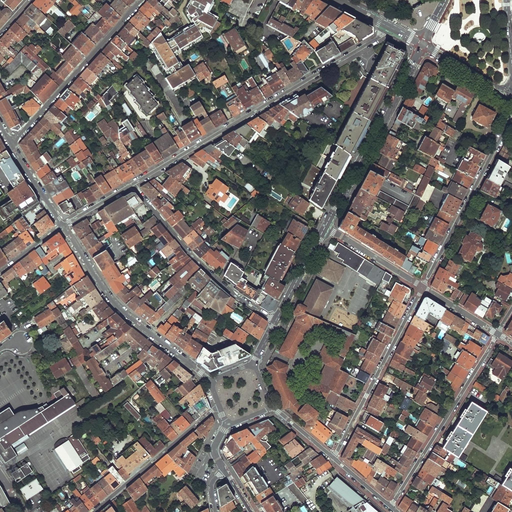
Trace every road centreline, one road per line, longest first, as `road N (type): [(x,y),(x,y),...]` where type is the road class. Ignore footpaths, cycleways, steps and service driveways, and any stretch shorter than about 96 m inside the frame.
road 1 (residential): [(132,184),(387,26)]
road 2 (residential): [(62,225),(115,303),(209,380)]
road 3 (residential): [(325,226),(422,45)]
road 4 (residential): [(390,507),(497,333)]
road 5 (residential): [(276,323),(206,269),(132,184)]
road 6 (residential): [(10,143),(141,0)]
road 7 (residential): [(422,287),(333,457)]
road 8 (residential): [(511,118),(422,287)]
road 9 (residential): [(95,511),(219,407)]
